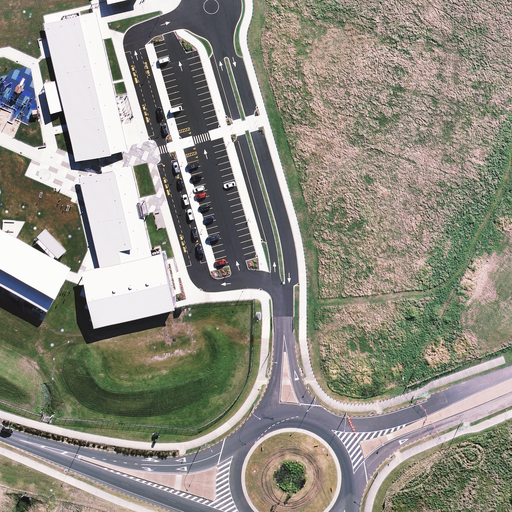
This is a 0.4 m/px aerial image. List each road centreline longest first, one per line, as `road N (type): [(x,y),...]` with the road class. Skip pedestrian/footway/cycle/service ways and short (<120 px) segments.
road 1 (tertiary): [(324,424),(384,423),(511,370)]
road 2 (tertiary): [(511,397),(400,442),(351,485)]
road 3 (secondary): [(65,453),(180,464),(239,444)]
road 4 (secondary): [(201,511),(81,467),(65,453)]
